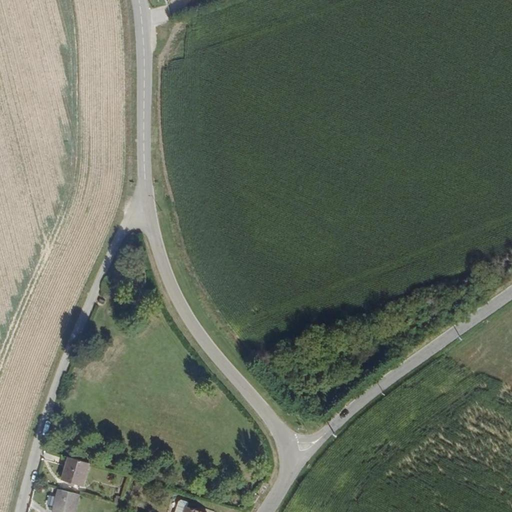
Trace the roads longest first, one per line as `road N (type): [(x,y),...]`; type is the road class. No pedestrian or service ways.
road 1 (residential): [(20,511),(86,315),(129,224),(148,203)]
road 2 (secondary): [(288,445),(190,325),(148,203)]
road 3 (tertiary): [(288,445),(315,442),(511,295)]
road 4 (secondary): [(148,203),(147,30),(139,0)]
